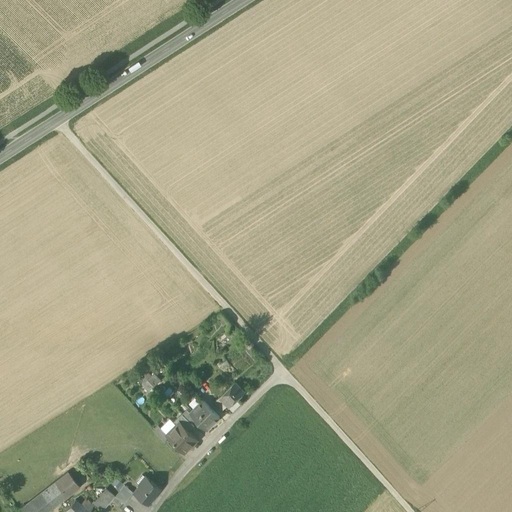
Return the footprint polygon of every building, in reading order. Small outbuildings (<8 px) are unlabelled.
[(154,372),(142,383),(148,390),(161,379),(154,372)] [(223,400),(225,402),(241,387),(230,377),(215,393),(223,400)] [(210,399),(218,407),(223,400),(215,393),(210,399)] [(195,419),(206,430),(219,417),(203,400),(190,413),(190,414),(195,419)] [(179,423),(189,432),(194,427),(191,424),(195,419),(190,414),(190,413),(187,409),(182,414),(181,414),(173,422),(176,426),(179,423)] [(167,435),(184,452),(196,440),(189,432),(179,423),(176,426),(167,435)] [(67,471),(41,492),(53,507),(78,486),(67,471)] [(140,486),(146,478),(142,474),(136,482),(140,486)] [(134,494),(147,504),(148,502),(149,503),(155,496),(153,495),(159,488),(147,478),(146,478),(140,486),(134,494)] [(120,501),(123,504),(133,492),(124,485),(119,491),(115,496),(114,497),(120,501)] [(100,511),(101,511),(114,497),(115,496),(105,488),(92,504),(100,511)] [(18,510),(20,511),(46,511),(53,507),(41,492),(18,510)] [(87,511),(75,500),(65,511),(87,511)]
